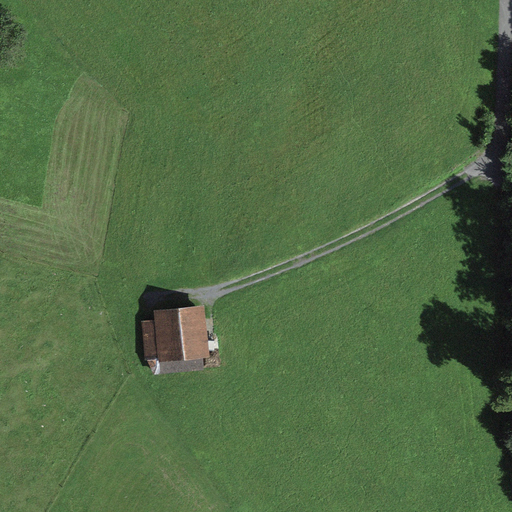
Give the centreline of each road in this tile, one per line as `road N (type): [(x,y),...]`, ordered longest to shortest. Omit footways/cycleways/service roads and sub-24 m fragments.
road 1 (track): [(507,0),(497,66),(504,428),(511,459)]
road 2 (track): [(499,161),(356,234),(175,297)]
